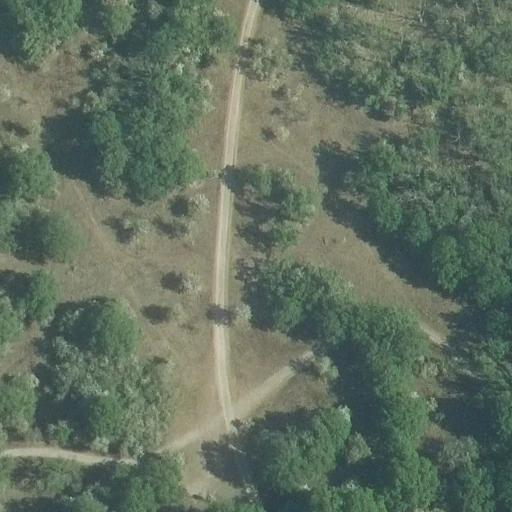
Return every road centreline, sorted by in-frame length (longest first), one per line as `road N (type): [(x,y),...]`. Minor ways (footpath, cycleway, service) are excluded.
road 1 (track): [(254,0),(239,66),(218,327),(227,416),(257,511)]
road 2 (track): [(0,458),(139,461),(227,416)]
